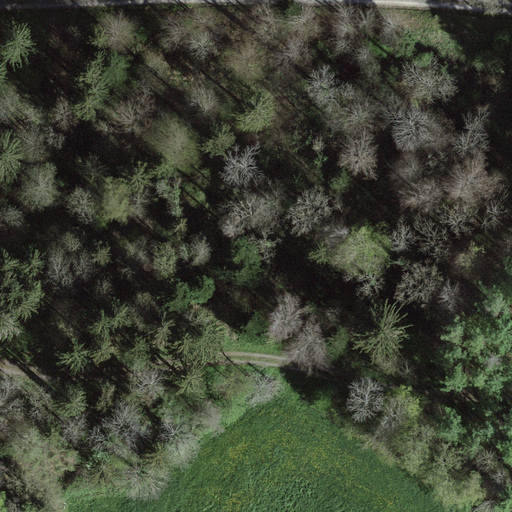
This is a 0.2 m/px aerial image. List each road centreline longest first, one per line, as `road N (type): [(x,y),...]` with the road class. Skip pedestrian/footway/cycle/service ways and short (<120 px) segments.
road 1 (track): [(511,392),(375,387),(250,357),(85,374),(0,359)]
road 2 (track): [(0,0),(511,6)]
